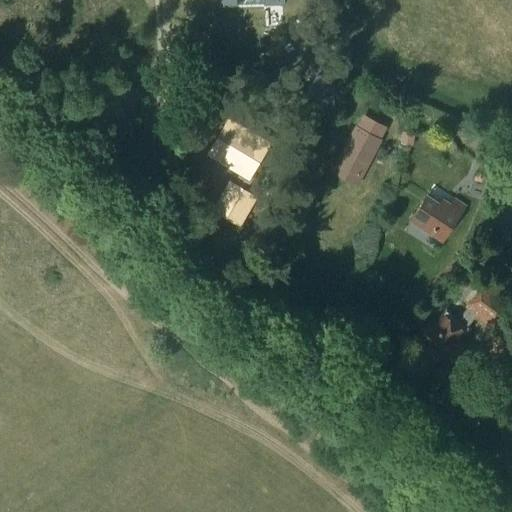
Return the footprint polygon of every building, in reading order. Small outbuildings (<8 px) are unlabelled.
[(313,80),(305,96),(333,110),(333,90),(313,80)] [(357,186),(381,139),(387,127),(363,114),(357,127),(354,125),(329,172),(357,186)] [(246,190),(252,179),(250,178),(270,143),(227,118),(207,154),(239,172),(233,182),(229,180),(212,210),(239,225),(256,195),(246,190)] [(405,144),(407,133),(401,132),(399,142),(405,144)] [(414,134),(407,133),(405,144),(411,145),(414,134)] [(486,185),(491,169),(478,164),(472,180),(486,185)] [(462,211),(442,198),(439,202),(425,193),(407,221),(442,243),(462,211)] [(484,214),(480,226),(488,228),(492,216),(484,214)] [(492,328),(510,304),(483,283),(464,306),(492,328)] [(468,328),(446,312),(437,324),(429,318),(412,340),(448,367),(465,345),(459,340),(468,328)] [(510,374),(510,337),(493,337),(492,337),(492,356),(489,356),(487,356),(487,374),(489,374),(510,374)]
